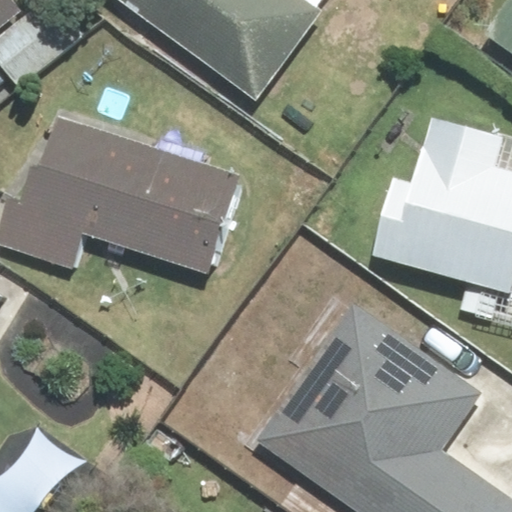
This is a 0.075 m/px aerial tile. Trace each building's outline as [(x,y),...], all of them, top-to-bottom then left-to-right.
[(27,0),(0,0),(0,38),(36,10),(27,0)] [(130,0),(264,102),(335,11),(320,0),(130,0)] [(511,8),(496,31),(511,42),(511,8)] [(408,177),(386,253),(511,289),(511,131),(447,113),(427,182),(408,177)] [(224,271),(251,175),(68,123),(56,167),(43,163),(32,201),(17,196),(2,247),(82,270),(93,233),(224,271)] [(0,327),(27,289),(0,270),(0,327)] [(365,305),(267,439),(368,511),(511,511),(511,495),(450,451),(491,395),(365,305)]
